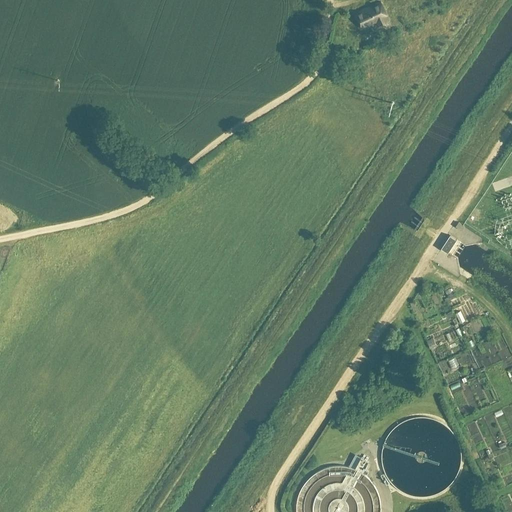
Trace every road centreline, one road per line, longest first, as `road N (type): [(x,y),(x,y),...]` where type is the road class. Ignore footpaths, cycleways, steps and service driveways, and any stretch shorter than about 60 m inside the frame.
road 1 (track): [(496,0),(156,511)]
road 2 (track): [(273,511),(280,475),(511,124)]
road 3 (track): [(0,239),(92,221),(153,194),(318,72),(329,0)]
